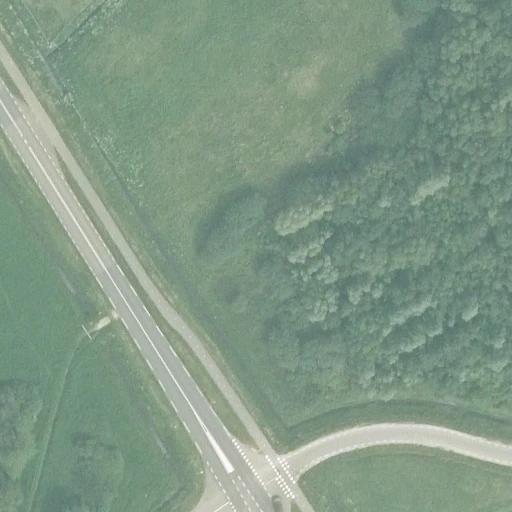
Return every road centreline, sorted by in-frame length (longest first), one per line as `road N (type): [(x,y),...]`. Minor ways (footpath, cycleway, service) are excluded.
road 1 (tertiary): [(243,494),(0,105)]
road 2 (unclassified): [(243,494),(352,438),(436,437),(511,455)]
